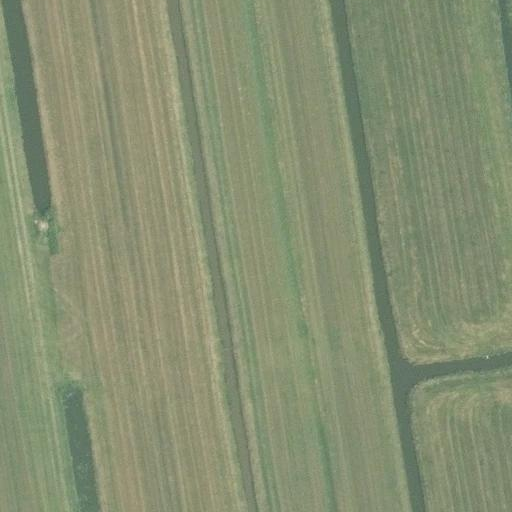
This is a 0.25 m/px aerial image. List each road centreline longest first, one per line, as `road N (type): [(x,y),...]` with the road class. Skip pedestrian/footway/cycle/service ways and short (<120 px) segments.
road 1 (track): [(0,81),(69,511)]
road 2 (track): [(479,0),(511,192)]
